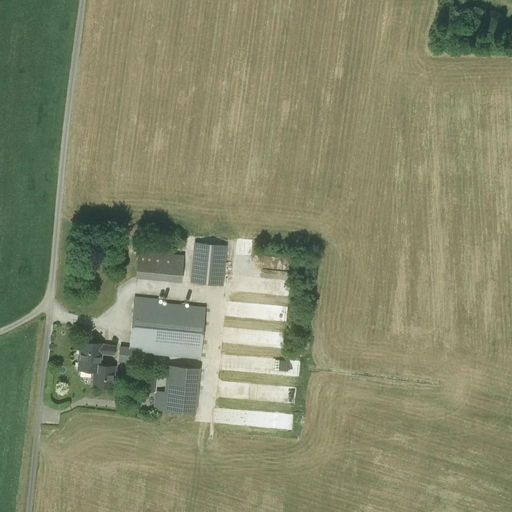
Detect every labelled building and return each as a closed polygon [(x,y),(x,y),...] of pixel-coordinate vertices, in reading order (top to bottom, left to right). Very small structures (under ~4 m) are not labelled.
[(191,282),(222,285),(226,245),(195,242),(191,282)] [(138,250),(136,277),(182,282),(184,255),(138,250)] [(140,363),(141,353),(201,359),(206,306),(157,302),(158,298),(134,296),(129,348),(119,347),(118,361),(140,363)] [(285,322),(286,308),(270,308),(269,321),(285,322)] [(106,388),(106,387),(113,387),(115,366),(101,364),(102,353),(114,354),(115,345),(102,344),(103,343),(81,341),(78,369),(94,370),(93,385),(99,386),(100,388),(101,389),(102,390),(104,390),(106,388)] [(168,365),(166,391),(155,390),(153,409),(195,413),(199,368),(168,365)] [(153,391),(155,378),(143,377),(141,390),(153,391)] [(250,387),(250,399),(266,399),(266,387),(250,387)]
